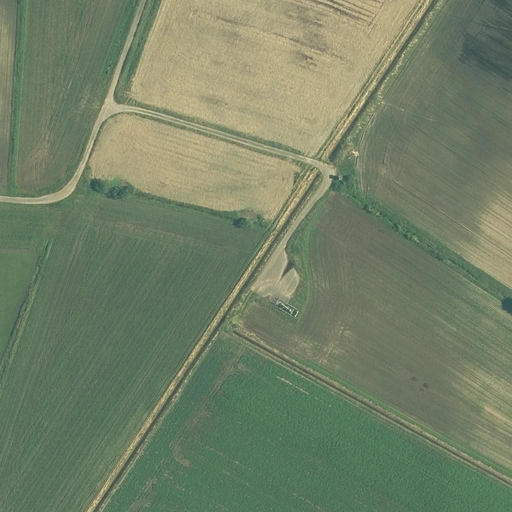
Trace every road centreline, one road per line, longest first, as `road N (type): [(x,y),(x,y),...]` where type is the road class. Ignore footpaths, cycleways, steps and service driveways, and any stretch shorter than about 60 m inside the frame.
road 1 (track): [(105,105),(325,173),(282,244),(275,282)]
road 2 (track): [(0,200),(49,199),(72,181),(143,0)]
